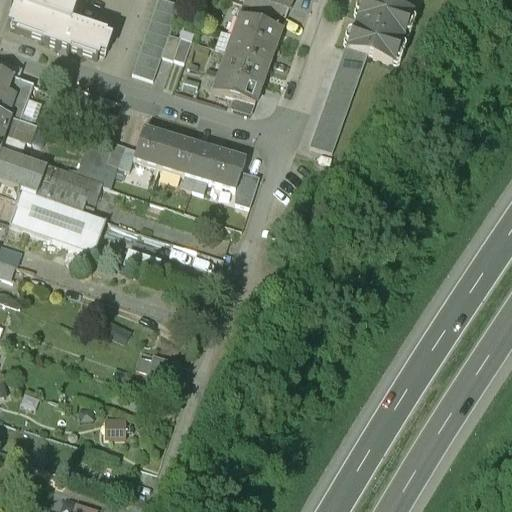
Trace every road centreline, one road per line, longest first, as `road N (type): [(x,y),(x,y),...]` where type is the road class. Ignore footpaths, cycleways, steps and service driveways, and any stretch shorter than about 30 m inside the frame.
road 1 (residential): [(283,145),(158,511)]
road 2 (motorway): [(511,217),(326,511)]
road 3 (residential): [(283,145),(0,50)]
road 4 (motorway): [(391,511),(511,318)]
road 5 (residential): [(334,0),(283,145)]
